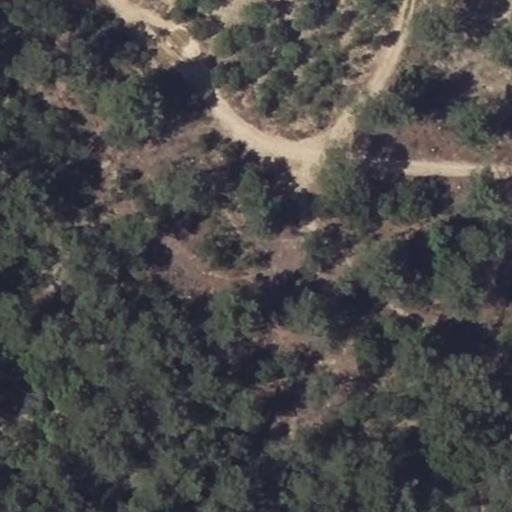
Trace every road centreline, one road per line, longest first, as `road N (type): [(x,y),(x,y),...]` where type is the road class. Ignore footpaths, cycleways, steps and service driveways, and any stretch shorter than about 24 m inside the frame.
road 1 (track): [(403,0),(391,59),(350,126),(320,148),(288,149),(255,135),(214,98),(172,24),(121,0)]
road 2 (track): [(320,148),(511,177)]
